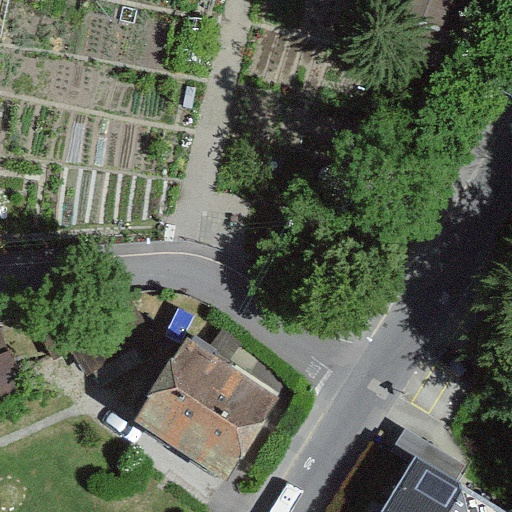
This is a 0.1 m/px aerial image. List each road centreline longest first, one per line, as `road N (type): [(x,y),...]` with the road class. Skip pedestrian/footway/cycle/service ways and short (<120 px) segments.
road 1 (residential): [(372,391),(227,288),(167,273),(0,289)]
road 2 (unclassified): [(372,391),(511,169)]
road 3 (unclassified): [(372,391),(292,511)]
